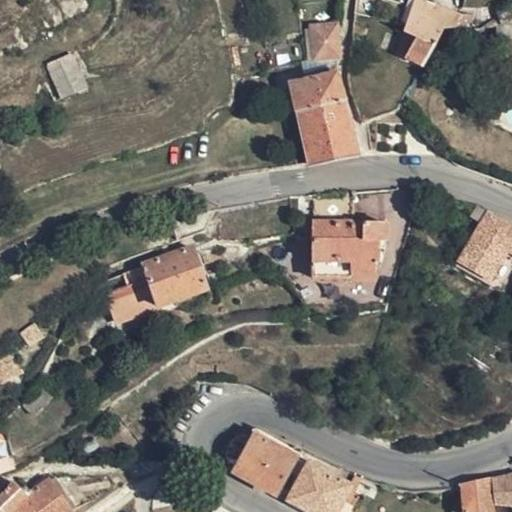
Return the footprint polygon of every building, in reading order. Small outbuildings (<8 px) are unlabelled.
[(417,8),(412,21),(420,25),(426,11),(417,8)] [(426,32),(441,41),(479,28),(475,22),(462,21),(454,23),(426,11),(420,25),(412,21),(393,61),(407,69),(426,32)] [(312,66),(337,61),(338,55),(331,27),(303,35),(312,66)] [(407,69),(419,77),(441,41),(426,32),(407,69)] [(45,70),(61,103),(83,92),(66,59),(45,70)] [(304,172),(352,164),(342,108),(336,83),(290,92),(304,172)] [(347,200),(311,201),(311,283),(350,282),(350,285),(374,285),(374,266),(378,266),(378,244),(383,244),(383,228),(348,228),(347,200)] [(509,231),(482,218),(453,272),(498,296),(507,280),(491,271),(499,255),(496,253),(509,231)] [(511,233),(509,231),(496,253),(499,255),(511,261),(511,233)] [(451,239),(441,258),(450,263),(461,244),(451,239)] [(143,272),(156,311),(156,312),(205,295),(191,255),(143,272)] [(491,271),(507,280),(511,270),(511,261),(499,255),(491,271)] [(113,325),(156,311),(143,272),(122,280),(125,290),(103,298),(113,325)] [(35,330),(21,340),(30,352),(44,343),(35,330)] [(10,359),(0,363),(0,382),(4,389),(23,379),(10,359)] [(240,482),(276,501),(300,455),(256,432),(252,438),(246,437),(242,437),(232,442),(224,455),(223,459),(224,467),(227,472),(230,476),(240,482)] [(0,465),(9,463),(6,443),(0,444),(0,465)] [(511,462),(484,478),(485,483),(488,507),(511,506),(511,462)] [(335,511),(345,494),(348,489),(307,468),(287,505),(300,511),(335,511)] [(458,489),(458,511),(487,511),(488,511),(488,507),(485,483),(458,489)] [(0,498),(0,511),(66,511),(51,488),(26,504),(12,486),(0,498)] [(348,511),(356,499),(345,494),(335,511),(348,511)]
